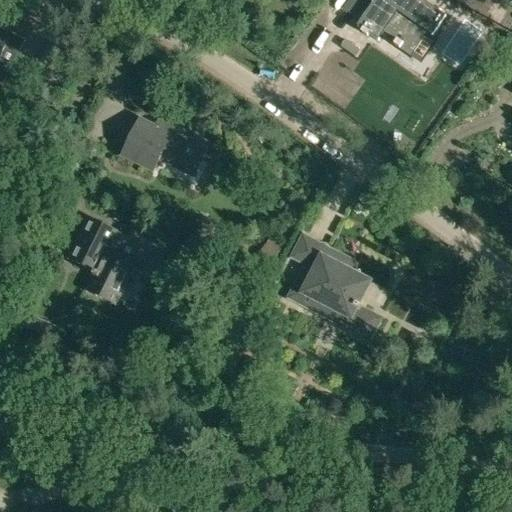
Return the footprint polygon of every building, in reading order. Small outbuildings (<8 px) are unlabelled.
[(368,0),(374,3),(357,27),(362,31),(361,32),(367,36),(368,35),(378,42),(382,36),(394,44),(393,46),(398,49),(399,47),(410,55),(425,33),(432,38),(446,18),(418,0),(368,0)] [(0,73),(7,77),(22,47),(9,40),(10,38),(0,32),(0,28),(1,26),(0,25),(0,73)] [(160,159),(194,176),(210,145),(162,120),(158,128),(141,119),(123,156),(154,172),(160,159)] [(88,289),(116,304),(137,263),(156,273),(165,255),(128,236),(127,238),(90,220),(71,259),(94,270),(92,274),(95,275),(88,289)] [(182,252),(196,260),(205,244),(192,236),(182,252)] [(281,249),(269,239),(255,259),(267,268),(281,249)] [(303,266),(286,300),(324,319),(330,309),(345,317),(340,327),(366,341),(377,320),(356,310),(358,307),(353,305),(363,284),(346,276),(350,269),(339,263),(340,260),(321,251),(321,252),(322,253),(313,271),(303,266)] [(12,338),(45,353),(57,327),(24,312),(12,338)]
